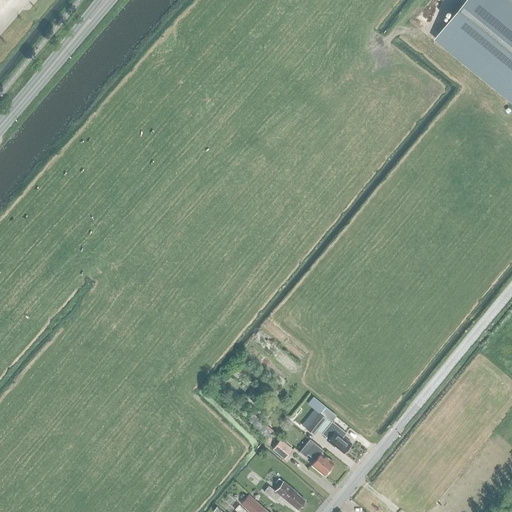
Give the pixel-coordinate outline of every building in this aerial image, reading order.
[(511,3),(508,0),(466,0),(434,39),(511,102),(511,3)] [(246,396),(256,405),(263,397),(252,388),(246,396)] [(313,397),(307,404),(314,410),(314,411),(317,413),(319,415),(326,421),(330,424),(331,422),(336,416),(326,408),(313,397)] [(262,399),(257,405),(263,409),(268,403),(262,399)] [(307,419),(301,426),(314,436),(326,421),(319,415),(317,413),(314,411),(307,419)] [(351,445),(342,438),(345,434),(331,422),(330,424),(321,435),(327,440),(326,442),(334,448),(335,447),(343,454),(351,445)] [(284,460),(293,450),(280,439),(277,443),(270,437),(264,443),(284,460)] [(323,475),(333,463),(321,453),(323,450),(309,439),(301,449),(314,460),(310,464),(323,475)] [(268,486),(263,492),(275,502),(280,496),(290,505),(291,503),(298,509),(305,502),(296,494),(297,493),(283,482),(275,492),(268,486)] [(267,511),(264,509),(248,495),(239,505),(245,511),(267,511)]
